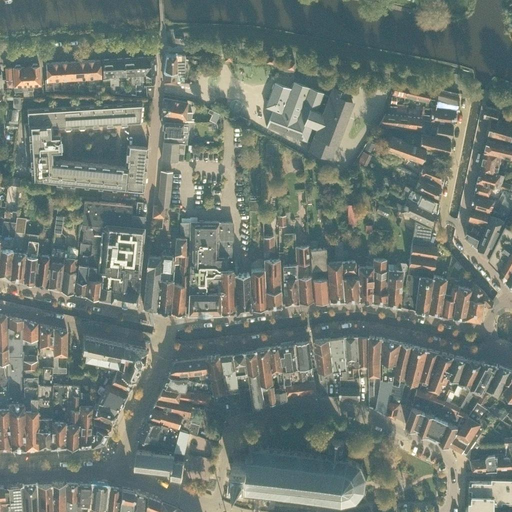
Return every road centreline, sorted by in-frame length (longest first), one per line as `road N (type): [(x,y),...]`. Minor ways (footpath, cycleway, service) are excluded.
road 1 (residential): [(162,347),(188,351),(360,328),(490,352)]
road 2 (residential): [(217,504),(227,440),(238,422),(321,402),(440,450),(453,475)]
road 3 (residential): [(485,328),(361,305),(168,322)]
road 4 (residential): [(147,220),(161,46)]
road 5 (residential): [(168,322),(0,283)]
road 6 (residential): [(0,309),(162,347)]
road 7 (unclassified): [(0,54),(161,46)]
road 8 (residential): [(116,471),(162,347)]
